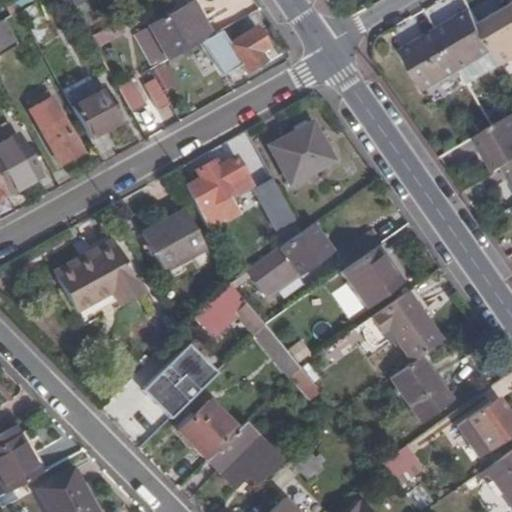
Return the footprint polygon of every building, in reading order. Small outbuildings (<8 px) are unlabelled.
[(58,5),(55,0),(36,0),(30,4),(37,16),(58,5)] [(511,56),(511,2),(480,22),(495,47),(504,61),(511,56)] [(202,23),(190,3),(183,7),(194,27),(202,23)] [(48,37),(37,16),(30,4),(16,11),(35,45),(48,37)] [(194,27),(183,7),(148,27),(166,59),(199,41),(209,35),(202,23),(194,27)] [(480,22),(472,9),(437,29),(461,67),(495,47),(480,22)] [(123,33),(117,21),(89,37),(95,48),(123,33)] [(4,22),(0,23),(0,48),(14,40),(4,22)] [(166,59),(148,27),(135,34),(153,66),(166,59)] [(224,44),(216,31),(209,35),(199,41),(221,78),(238,68),(242,75),(262,63),(253,48),(262,44),(252,27),(224,44)] [(461,67),(437,29),(402,49),(425,88),(461,67)] [(84,77),(60,91),(86,138),(118,120),(101,88),(97,91),(91,82),(84,77)] [(168,105),(153,77),(142,84),(158,112),(168,105)] [(142,103),(129,79),(116,87),(129,110),(142,103)] [(57,117),(47,98),(32,107),(42,125),(40,126),(59,161),(78,150),(59,116),(57,117)] [(0,143),(13,136),(6,123),(0,126),(0,143)] [(329,161),(309,123),(268,146),(288,183),(329,161)] [(264,166),(245,131),(233,137),(252,172),(264,166)] [(36,177),(13,136),(0,143),(0,187),(3,194),(36,177)] [(201,180),(185,188),(197,210),(249,181),(235,158),(215,169),(211,163),(196,171),(201,180)] [(511,162),(502,169),(511,184),(511,162)] [(269,175),(264,166),(252,172),(257,181),(269,175)] [(36,177),(3,194),(7,200),(39,182),(36,177)] [(274,178),(253,188),(277,236),(298,225),(274,178)] [(204,250),(181,209),(139,232),(162,273),(204,250)] [(336,254),(345,267),(375,246),(378,244),(368,231),(336,254)] [(255,305),(313,264),(294,237),(256,264),(263,274),(242,288),(255,305)] [(90,256),(54,276),(73,310),(110,290),(118,305),(140,292),(111,238),(88,251),(90,256)] [(398,281),(375,246),(345,267),(338,272),(361,306),(398,281)] [(90,256),(88,251),(51,271),(54,276),(90,256)] [(227,283),(230,288),(247,276),(243,271),(233,278),(227,283)] [(438,342),(404,292),(366,318),(400,369),(418,356),(438,342)] [(282,311),(274,299),(252,314),(262,326),(282,311)] [(232,312),(252,336),(253,335),(262,326),(252,314),(242,302),(232,312)] [(253,335),(287,377),(297,367),(262,326),(253,335)] [(144,396),(167,419),(214,373),(186,344),(142,387),(147,393),(144,396)] [(449,400),(418,356),(400,369),(387,378),(418,422),(449,400)] [(321,374),(308,359),(297,367),(308,380),(310,383),(321,374)] [(142,387),(139,390),(144,396),(147,393),(142,387)] [(176,430),(205,459),(236,429),(206,400),(176,430)] [(511,432),(511,422),(505,413),(499,417),(488,402),(456,426),(478,457),(511,432)] [(249,470),(269,449),(242,423),(236,429),(205,459),(232,486),(249,470)] [(0,431),(0,443),(16,435),(20,433),(15,424),(3,430),(0,431)] [(16,435),(37,474),(42,471),(22,432),(20,433),(16,435)] [(37,474),(16,435),(0,443),(0,491),(1,494),(37,474)] [(410,457),(402,446),(378,464),(387,474),(410,457)] [(269,449),(249,470),(257,477),(277,457),(269,449)] [(511,449),(483,470),(486,475),(511,511),(511,449)] [(312,450),(294,464),(308,481),(326,466),(312,450)] [(80,486),(71,470),(35,490),(46,511),(97,511),(83,484),(80,486)] [(486,475),(483,470),(473,477),(478,482),(486,475)] [(268,511),(293,511),(281,500),(268,511)]
